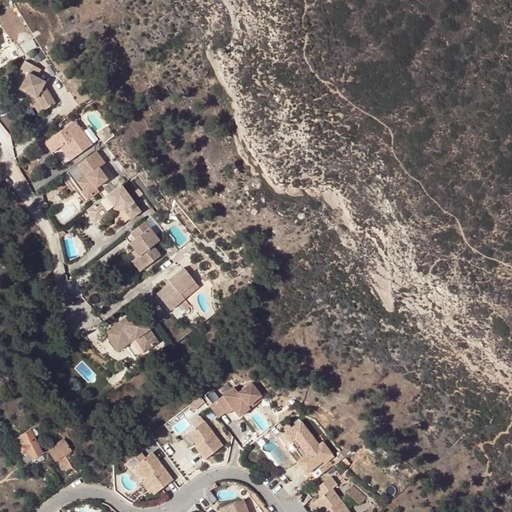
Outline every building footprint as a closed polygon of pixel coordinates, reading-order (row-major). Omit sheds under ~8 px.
[(55,102),(43,82),(44,80),(35,76),(40,68),(24,59),(20,68),(28,72),(19,88),(31,93),(36,96),(44,109),(55,102)] [(38,113),(44,109),(36,96),(31,93),(29,98),(38,113)] [(70,159),(91,144),(74,119),(44,141),(51,152),(54,150),(63,164),(70,159)] [(113,136),(108,126),(97,134),(103,143),(113,136)] [(65,174),(85,200),(88,198),(99,190),(97,186),(108,178),(99,166),(105,161),(97,150),(75,166),(65,174)] [(96,219),(112,207),(120,201),(124,208),(132,217),(141,210),(122,184),(89,209),(96,219)] [(135,190),(140,196),(144,193),(140,187),(135,190)] [(122,209),(124,208),(120,201),(112,207),(114,208),(116,209),(118,209),(120,209),(122,209)] [(140,254),(148,265),(162,254),(154,244),(160,239),(146,220),(139,226),(143,231),(136,237),(130,241),(136,249),(140,254)] [(136,237),(143,231),(139,226),(131,231),(136,237)] [(64,228),(59,232),(60,238),(67,232),(64,228)] [(142,270),(148,265),(140,254),(136,257),(133,260),(142,270)] [(182,300),(186,297),(183,292),(197,281),(185,265),(170,278),(172,281),(169,283),(158,292),(171,309),(182,300)] [(183,292),(186,297),(187,297),(201,286),(197,281),(183,292)] [(187,297),(186,297),(182,300),(188,308),(192,304),(187,297)] [(131,321),(128,323),(124,318),(105,331),(119,350),(127,344),(137,338),(146,351),(160,341),(141,314),(131,321)] [(148,354),(146,351),(137,338),(127,344),(139,361),(148,354)] [(238,407),(239,409),(244,416),(255,408),(254,405),(267,396),(257,382),(244,392),(240,387),(215,406),(224,418),(231,413),(238,407)] [(268,398),(267,396),(254,405),(255,408),(268,398)] [(168,424),(178,436),(204,415),(194,403),(168,424)] [(208,417),(192,430),(200,441),(198,443),(208,456),(226,442),(208,417)] [(328,441),(324,444),(306,420),(297,427),(294,423),(288,428),(291,432),(289,433),(297,443),(301,440),(311,454),(301,461),(310,474),(328,460),(329,463),(339,455),(328,441)] [(15,439),(22,453),(30,450),(34,459),(45,453),(36,436),(38,434),(35,429),(15,439)] [(197,441),(198,443),(200,441),(192,430),(186,434),(193,444),(197,441)] [(50,451),(56,461),(65,456),(72,451),(65,440),(56,445),(57,447),(50,451)] [(138,462),(139,462),(142,459),(151,472),(148,474),(147,475),(158,489),(177,475),(156,448),(149,453),(144,447),(133,456),(138,462)] [(26,462),(34,459),(30,450),(22,453),(26,462)] [(66,476),(74,471),(65,456),(56,461),(66,476)] [(133,456),(129,458),(134,465),(138,462),(133,456)] [(139,462),(148,474),(151,472),(142,459),(139,462)] [(60,478),(53,467),(50,469),(57,480),(60,478)] [(341,484),(335,476),(319,488),(325,496),(320,500),(328,511),(326,511),(354,511),(336,488),(341,484)] [(350,491),(364,504),(370,497),(356,484),(350,491)] [(253,511),(248,499),(228,507),(229,511),(253,511)] [(324,511),(326,511),(328,511),(320,500),(317,502),(324,511)]
